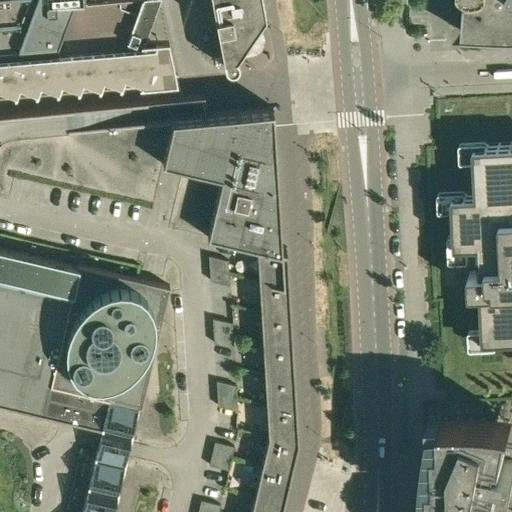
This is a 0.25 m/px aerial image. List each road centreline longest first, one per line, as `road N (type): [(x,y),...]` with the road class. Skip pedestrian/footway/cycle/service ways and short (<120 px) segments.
road 1 (residential): [(283,83),(305,435),(290,498),(347,511)]
road 2 (secondary): [(377,484),(358,79)]
road 3 (residential): [(358,79),(511,72)]
